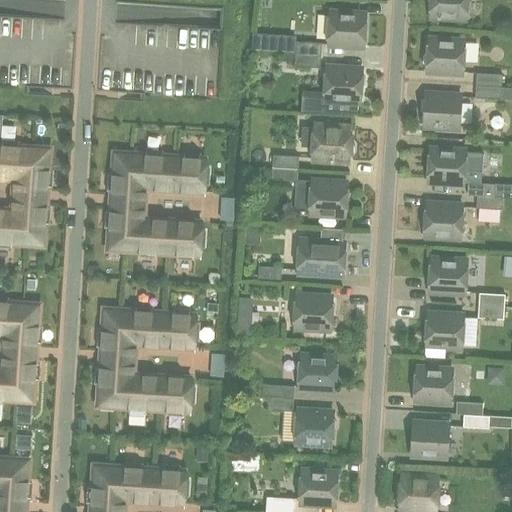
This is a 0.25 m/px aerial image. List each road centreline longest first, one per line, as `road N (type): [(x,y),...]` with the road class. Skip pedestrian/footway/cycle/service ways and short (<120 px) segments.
road 1 (residential): [(368,511),(397,0)]
road 2 (residential): [(86,12),(60,511)]
